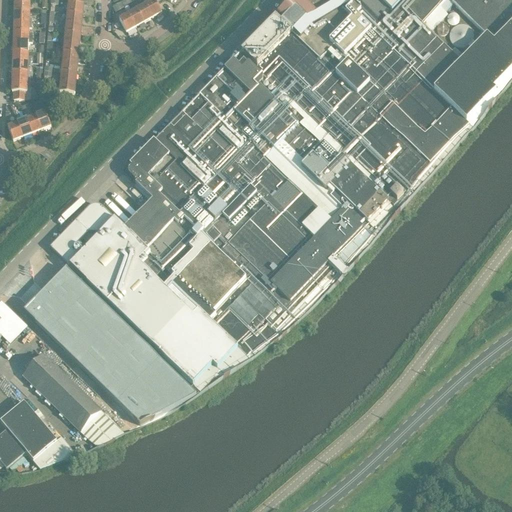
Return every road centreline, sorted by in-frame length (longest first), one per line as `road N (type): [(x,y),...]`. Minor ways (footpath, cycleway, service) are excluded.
road 1 (unclassified): [(0,284),(272,0)]
road 2 (unclassified): [(511,240),(387,400),(261,511)]
road 3 (primary): [(511,339),(313,511)]
road 4 (residential): [(0,159),(37,149),(64,128),(85,103),(104,45)]
